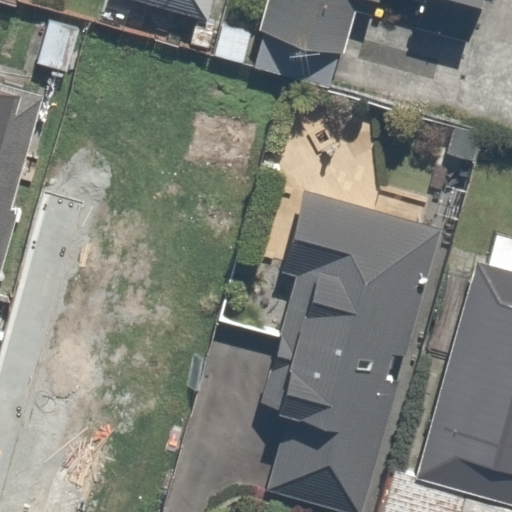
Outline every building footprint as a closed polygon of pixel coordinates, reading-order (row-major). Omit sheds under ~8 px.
[(171,0),(206,8),(207,0),(171,0)] [(262,0),(257,17),(337,39),(348,0),(397,0),(398,0),(393,16),(466,37),(476,0),(262,0)] [(0,283),(4,284),(55,90),(57,81),(0,65),(0,283)] [(359,508),(432,212),(297,179),(277,260),(288,263),(255,399),(276,404),(257,483),(359,508)] [(485,251),(455,245),(410,465),(385,460),(374,511),(467,511),(473,488),(511,495),(511,221),(492,218),(485,251)] [(48,511),(71,394),(0,380),(0,511),(48,511)]
